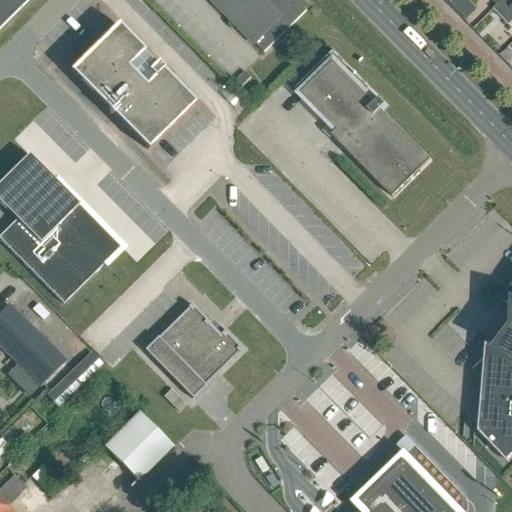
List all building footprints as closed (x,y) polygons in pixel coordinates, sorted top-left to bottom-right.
[(0,0),(0,30),(30,0),(0,0)] [(307,12),(295,0),(211,0),(264,54),(307,12)] [(468,11),(454,0),(450,0),(446,6),(461,19),(468,11)] [(511,0),(503,0),(497,6),(493,10),(509,26),(511,23),(511,0)] [(117,26),(101,42),(70,73),(147,151),(195,104),(162,72),(163,71),(157,64),(156,65),(154,67),(142,54),(144,53),(117,26)] [(333,52),(295,90),(337,132),(332,137),(393,199),(431,162),(381,112),(386,107),(380,101),(375,106),(365,95),(370,90),(333,52)] [(239,91),(251,79),(245,73),(232,85),(239,91)] [(0,206),(16,222),(0,237),(0,242),(63,306),(103,266),(106,269),(109,267),(106,264),(122,249),(77,204),(77,205),(56,184),(59,181),(57,179),(53,182),(28,156),(0,182),(0,206)] [(486,345),(479,434),(480,434),(507,464),(511,459),(511,277),(506,285),(511,289),(502,301),(511,308),(511,331),(499,346),(486,345)] [(219,338),(208,326),(209,325),(191,306),(187,309),(188,310),(158,339),(157,339),(144,352),(192,401),(205,387),(238,354),(239,355),(242,351),(223,332),(220,336),(220,337),(219,338)] [(64,364),(6,308),(0,314),(0,346),(18,365),(41,387),(64,364)] [(90,354),(49,395),(61,407),(102,366),(90,354)] [(185,406),(170,391),(163,399),(177,413),(185,406)] [(138,483),(172,449),(137,414),(103,448),(138,483)] [(0,457),(9,448),(1,440),(0,440),(0,457)] [(456,511),(406,460),(363,502),(372,511),(456,511)] [(65,479),(48,462),(31,479),(49,496),(65,479)] [(14,477),(4,488),(0,491),(0,511),(11,511),(9,509),(17,500),(27,490),(14,477)]
